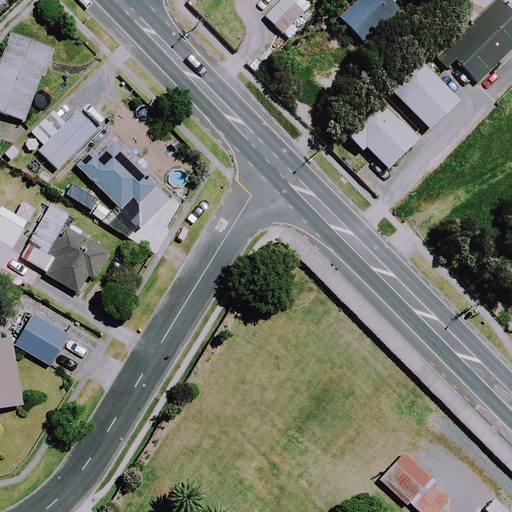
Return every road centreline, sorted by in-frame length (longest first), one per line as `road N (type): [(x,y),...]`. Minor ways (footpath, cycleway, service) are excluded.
road 1 (residential): [(42,511),(85,466),(251,196),(280,169)]
road 2 (tertiary): [(511,403),(280,169)]
road 3 (tertiary): [(280,169),(118,0)]
